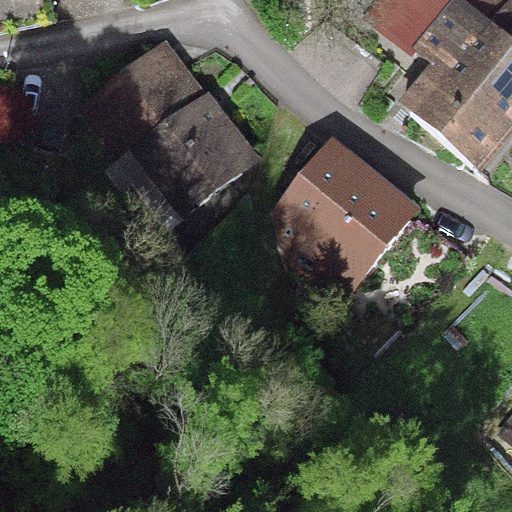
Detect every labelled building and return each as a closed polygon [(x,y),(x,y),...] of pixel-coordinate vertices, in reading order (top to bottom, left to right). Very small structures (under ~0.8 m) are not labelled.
[(0,0),(0,33),(44,26),(40,0),(0,0)] [(438,79),(404,118),(470,175),(511,126),(511,0),(462,0),(456,8),(446,0),(386,0),(369,21),(438,79)] [(182,218),(244,171),(155,53),(79,110),(122,166),(135,156),(182,218)] [(328,318),(404,225),(320,156),(270,216),(270,226),(285,281),(328,318)] [(511,424),(498,441),(511,452),(511,424)]
